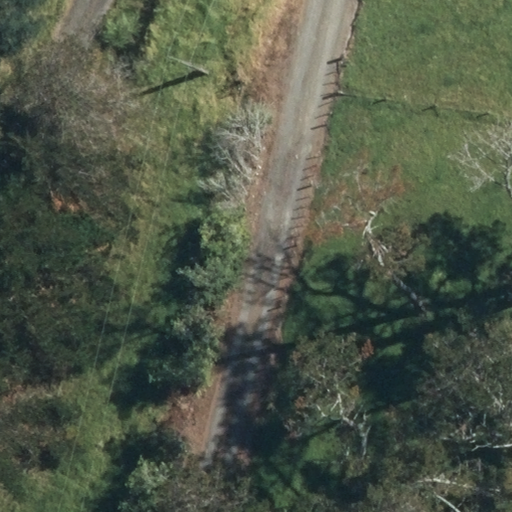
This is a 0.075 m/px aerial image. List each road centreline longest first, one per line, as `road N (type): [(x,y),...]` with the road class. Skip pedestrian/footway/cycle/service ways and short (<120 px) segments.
road 1 (unknown): [(325,0),(202,511)]
road 2 (unknown): [(0,218),(108,0)]
